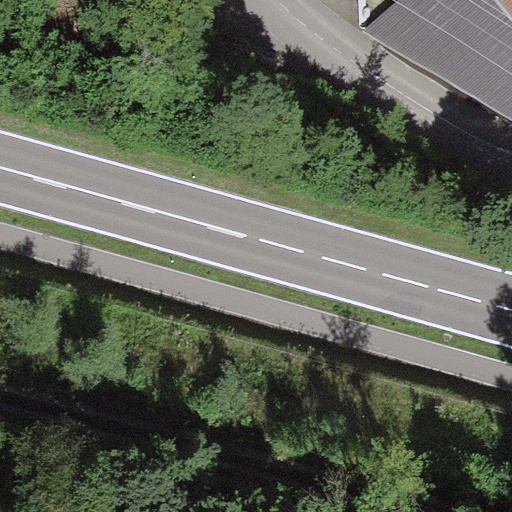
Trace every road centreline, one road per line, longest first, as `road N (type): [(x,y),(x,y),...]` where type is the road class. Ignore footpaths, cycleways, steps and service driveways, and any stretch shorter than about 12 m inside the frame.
road 1 (primary): [(0,168),(511,313)]
road 2 (track): [(346,511),(0,414)]
road 3 (unclassified): [(356,0),(511,99)]
